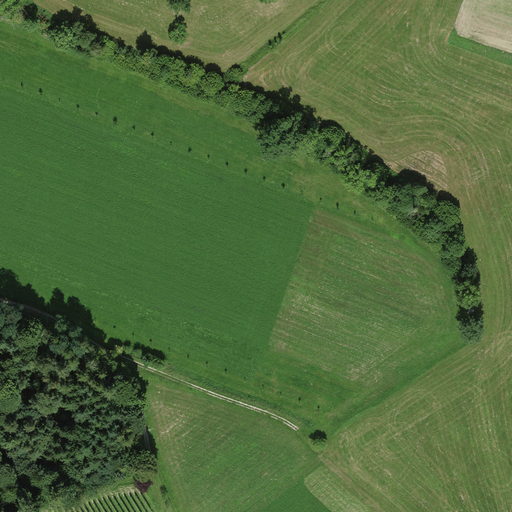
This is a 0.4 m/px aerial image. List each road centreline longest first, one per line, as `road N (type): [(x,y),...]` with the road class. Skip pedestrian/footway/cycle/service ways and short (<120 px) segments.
road 1 (track): [(297,430),(288,420),(0,313)]
road 2 (track): [(153,511),(164,488),(129,361)]
road 3 (track): [(297,430),(386,511)]
